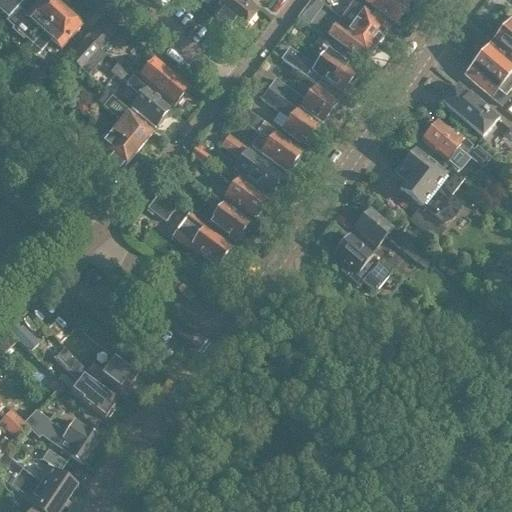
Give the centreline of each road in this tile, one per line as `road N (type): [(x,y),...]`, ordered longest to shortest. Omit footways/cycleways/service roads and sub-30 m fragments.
road 1 (residential): [(227,318),(461,0)]
road 2 (residential): [(101,511),(227,318)]
road 3 (residential): [(97,231),(225,84)]
road 4 (residential): [(227,318),(196,305),(97,231)]
road 5 (residential): [(0,329),(97,231)]
road 6 (residential): [(225,84),(128,0)]
road 7 (residential): [(97,231),(0,149)]
